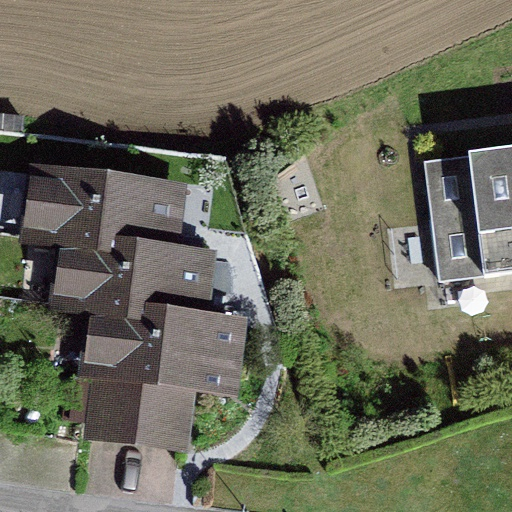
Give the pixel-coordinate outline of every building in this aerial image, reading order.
[(511,161),(432,171),(445,280),(511,272),(511,161)] [(27,242),(65,246),(155,257),(158,227),(166,228),(170,195),(35,178),(27,242)] [(196,295),(200,262),(155,257),(65,246),(57,309),(95,314),(185,324),(189,294),(196,295)] [(125,381),(153,385),(182,388),(215,393),(219,361),(226,362),(230,330),(185,324),(95,314),(87,376),(97,378),(125,381)] [(90,436),(118,440),(125,381),(97,378),(90,436)] [(118,440),(146,443),(153,385),(125,381),(118,440)] [(153,385),(146,443),(175,447),(182,388),(153,385)]
